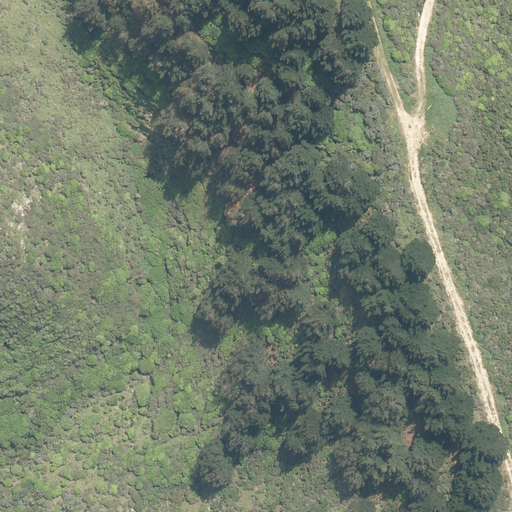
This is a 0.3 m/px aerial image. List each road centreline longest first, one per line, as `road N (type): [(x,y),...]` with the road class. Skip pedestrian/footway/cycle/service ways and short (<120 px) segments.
road 1 (track): [(423,0),(402,134),(415,224),(500,488),(497,511)]
road 2 (track): [(353,0),(415,224)]
